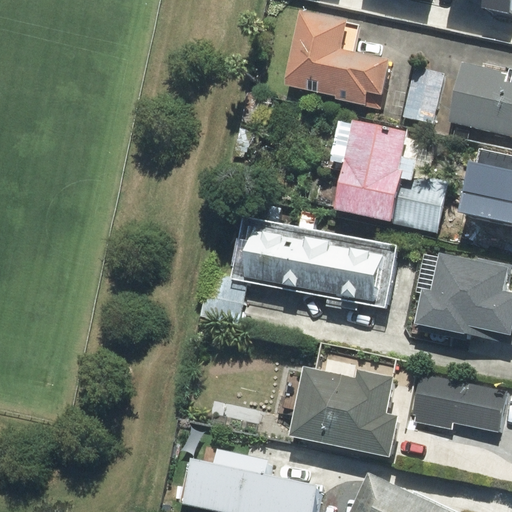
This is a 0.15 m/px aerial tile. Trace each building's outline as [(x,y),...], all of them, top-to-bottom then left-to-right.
[(421,0),(331,0),(417,18),(421,0)] [(511,0),(470,0),(467,19),(511,27),(511,0)] [(362,23),(314,13),(298,92),(394,111),(403,64),(356,55),(362,23)] [(511,72),(470,63),(456,127),(511,138),(511,72)] [(450,75),(421,68),(409,120),(438,127),(450,75)] [(346,162),(359,164),(350,216),(450,233),(457,186),(428,181),(434,146),(420,143),(421,137),(352,126),(346,162)] [(415,259),(410,259),(411,248),(322,234),(325,214),(307,211),(304,231),(251,222),(242,278),(241,284),(254,286),(401,310),(403,300),(409,301),(415,259)] [(434,290),(428,331),(511,343),(511,269),(454,261),(449,293),(434,290)] [(247,329),(254,286),(241,284),(242,278),(217,274),(209,323),(247,329)] [(319,369),(303,441),(404,462),(413,420),(401,418),(409,382),(373,374),(372,380),(319,369)] [(417,426),(460,434),(461,427),(508,435),(511,411),(511,390),(426,375),(417,426)] [(231,453),(228,467),(207,462),(198,509),(210,511),(329,511),(335,489),(280,477),(283,464),(231,453)] [(362,511),(455,511),(379,476),(362,511)]
